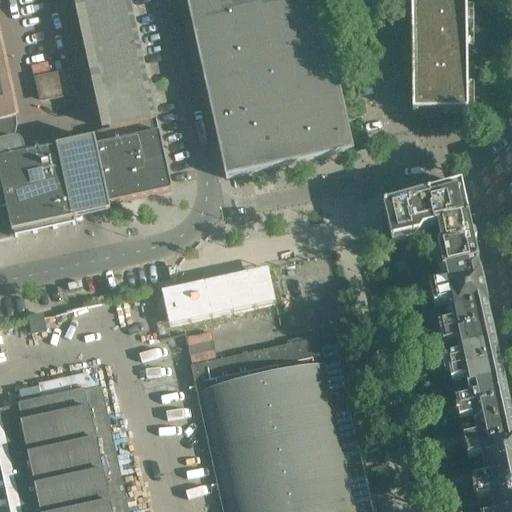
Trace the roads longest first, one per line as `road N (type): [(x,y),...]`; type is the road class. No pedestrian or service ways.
road 1 (residential): [(0,283),(172,243),(216,209)]
road 2 (residential): [(216,209),(170,0)]
road 3 (residential): [(216,209),(406,175)]
road 4 (residential): [(406,175),(372,0)]
road 5 (residential): [(511,274),(485,155)]
